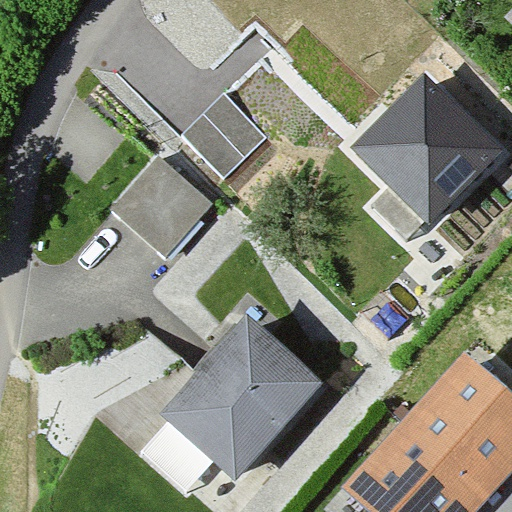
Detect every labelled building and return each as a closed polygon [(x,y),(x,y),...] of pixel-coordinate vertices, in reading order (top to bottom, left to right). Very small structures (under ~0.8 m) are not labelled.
[(350,156),(429,236),(502,165),(423,85),(350,156)] [(265,139),(223,98),(183,139),(225,180),(265,139)] [(214,208),(159,158),(110,212),(165,261),(214,208)] [(318,394),(242,328),(159,423),(236,489),(318,394)] [(511,408),(466,367),(347,499),(361,511),(473,511),(511,469),(511,408)]
